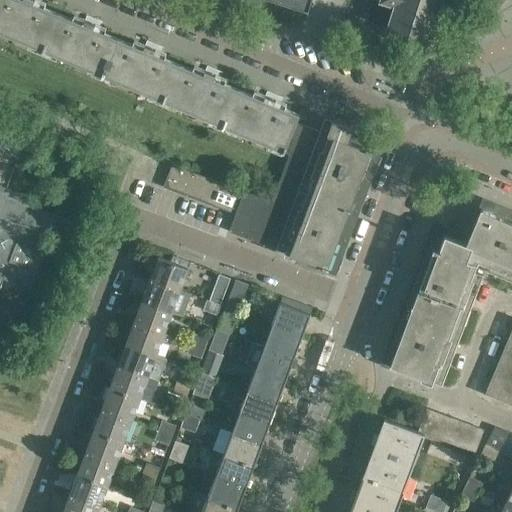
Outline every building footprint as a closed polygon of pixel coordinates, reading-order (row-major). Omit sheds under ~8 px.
[(0,0),(0,30),(44,49),(59,13),(34,3),(34,0),(0,0)] [(271,0),(297,8),(307,11),(308,11),(311,0),(381,0),(382,0),(397,5),(389,30),(426,41),(439,0),(271,0)] [(59,13),(44,49),(104,74),(119,39),(94,28),(96,24),(85,20),(84,24),(59,13)] [(119,39),(104,74),(164,100),(179,64),(154,53),(156,49),(146,45),(144,49),(119,39)] [(204,75),(179,64),(164,100),(224,125),(239,89),(214,79),(216,75),(206,70),(204,75)] [(239,89),(224,125),(283,150),(283,152),(285,153),(288,147),(287,146),(297,123),(300,115),(274,104),(276,100),(266,96),(264,100),(239,89)] [(172,164),(164,186),(236,214),(229,231),(255,241),(270,246),(276,249),(284,251),(290,254),(301,224),(313,192),(325,160),(333,137),(332,137),(327,135),(333,121),(326,118),(320,131),(300,124),(297,123),(287,146),(288,147),(285,153),(267,200),(176,165),(172,164)] [(333,137),(325,160),(363,174),(372,151),(373,152),(374,149),(366,146),(366,148),(350,142),(353,134),(355,128),(333,121),(327,135),(332,137),(333,137)] [(0,132),(0,291),(5,279),(32,289),(58,216),(40,209),(43,200),(7,187),(24,142),(0,132)] [(43,171),(66,180),(70,168),(47,160),(43,171)] [(325,160),(313,192),(357,209),(362,196),(358,188),(363,174),(325,160)] [(313,192),(301,224),(345,240),(357,209),(313,192)] [(482,209),(468,243),(461,260),(471,264),(490,272),(511,221),(482,209)] [(453,219),(450,228),(458,231),(469,235),(476,219),(457,212),(455,219),(453,219)] [(511,221),(490,272),(511,280),(511,221)] [(301,224),(290,254),(321,266),(328,268),(333,256),(339,258),(345,240),(301,224)] [(435,250),(432,256),(469,270),(471,264),(461,260),(468,243),(445,234),(440,249),(434,247),(433,249),(435,250)] [(158,256),(150,279),(179,290),(187,267),(158,256)] [(432,256),(422,284),(473,303),(484,276),(469,270),(432,256)] [(210,290),(206,300),(220,305),(228,283),(230,279),(216,274),(214,278),(210,290)] [(150,279),(142,301),(171,312),(179,290),(150,279)] [(422,284),(412,311),(463,330),(473,303),(422,284)] [(229,296),(225,307),(238,312),(243,301),(230,296),(229,296)] [(206,300),(203,308),(217,314),(220,305),(206,300)] [(142,301),(134,322),(163,333),(171,312),(142,301)] [(279,302),(271,324),(302,335),(310,313),(279,302)] [(225,307),(222,315),(235,320),(238,312),(225,307)] [(412,311),(401,338),(453,358),(463,330),(412,311)] [(134,322),(126,344),(155,355),(163,333),(134,322)] [(271,324),(263,346),(294,357),(302,335),(271,324)] [(216,329),(209,348),(210,349),(221,353),(229,333),(216,329)] [(193,331),(189,341),(204,347),(207,336),(193,331)] [(511,332),(486,394),(503,401),(511,405),(511,332)] [(401,338),(391,366),(443,384),(453,358),(401,338)] [(189,341),(186,352),(200,357),(204,347),(189,341)] [(126,344),(118,366),(147,377),(155,355),(126,344)] [(263,346),(255,368),(286,379),(294,357),(263,346)] [(210,349),(209,348),(201,370),(216,376),(224,354),(221,353),(210,349)] [(118,366),(110,387),(139,398),(147,377),(118,366)] [(255,368),(248,389),(255,392),(278,401),(286,379),(255,368)] [(177,376),(173,386),(188,391),(191,381),(177,376)] [(198,378),(193,393),(202,396),(208,381),(198,378)] [(173,386),(170,396),(184,401),(188,391),(173,386)] [(139,398),(110,387),(102,409),(131,420),(139,398)] [(248,389),(239,411),(270,422),(278,401),(255,392),(248,389)] [(202,396),(193,393),(186,412),(198,417),(201,418),(208,399),(202,396)] [(131,420),(102,409),(94,430),(123,441),(131,420)] [(427,409),(419,430),(425,432),(424,434),(430,436),(439,413),(427,409)] [(235,423),(231,433),(262,444),(270,422),(239,411),(235,423)] [(198,417),(186,412),(181,425),(193,430),(198,417)] [(439,413),(430,436),(442,440),(450,417),(439,413)] [(450,417),(442,440),(453,444),(462,422),(450,417)] [(161,418),(157,429),(171,434),(175,424),(161,418)] [(385,419),(373,448),(414,463),(420,449),(425,451),(430,436),(424,434),(425,432),(419,430),(419,431),(385,419)] [(462,422),(453,444),(464,448),(473,426),(462,422)] [(473,426),(464,448),(477,453),(484,430),(473,426)] [(495,427),(490,435),(485,445),(499,451),(505,438),(508,432),(495,427)] [(157,429),(153,439),(167,444),(171,434),(157,429)] [(94,430),(86,452),(115,463),(123,441),(94,430)] [(231,433),(223,454),(254,465),(259,453),(262,444),(231,433)] [(191,442),(177,437),(171,455),(184,460),(191,442)] [(499,451),(485,445),(481,454),(495,460),(499,451)] [(371,453),(363,476),(404,491),(414,463),(373,448),(371,453)] [(86,452),(78,474),(107,484),(115,463),(86,452)] [(223,454),(215,475),(246,486),(254,465),(223,454)] [(145,463),(141,473),(155,478),(159,468),(145,463)] [(141,473),(137,484),(152,489),(155,478),(141,473)] [(78,474),(70,495),(99,506),(107,484),(78,474)] [(215,475),(208,496),(238,507),(246,486),(215,475)] [(467,485),(480,491),(485,482),(471,475),(467,485)] [(363,476),(352,504),(374,511),(395,511),(404,491),(363,476)] [(462,494),(476,500),(480,491),(467,485),(462,494)] [(442,511),(449,500),(432,494),(426,507),(440,511),(442,511)] [(70,495),(63,511),(96,511),(99,506),(70,495)] [(208,496),(201,511),(236,511),(238,507),(208,496)] [(153,499),(148,511),(160,511),(164,503),(153,499)] [(494,511),(511,511),(511,508),(506,505),(499,502),(494,511)]
